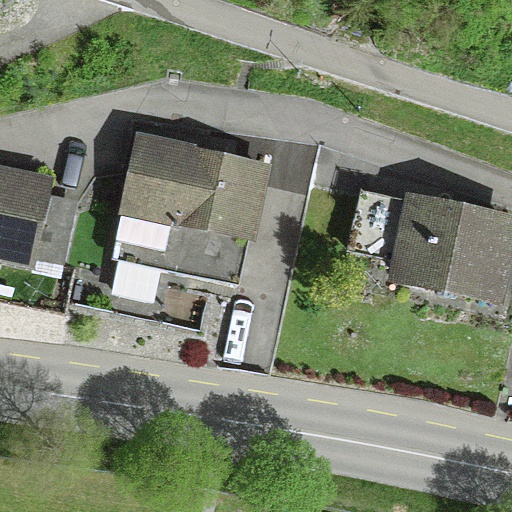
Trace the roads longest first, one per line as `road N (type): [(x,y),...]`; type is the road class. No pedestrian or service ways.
road 1 (residential): [(511,206),(313,123),(158,107),(0,137)]
road 2 (secondary): [(511,469),(0,381)]
road 3 (residential): [(125,0),(511,125)]
